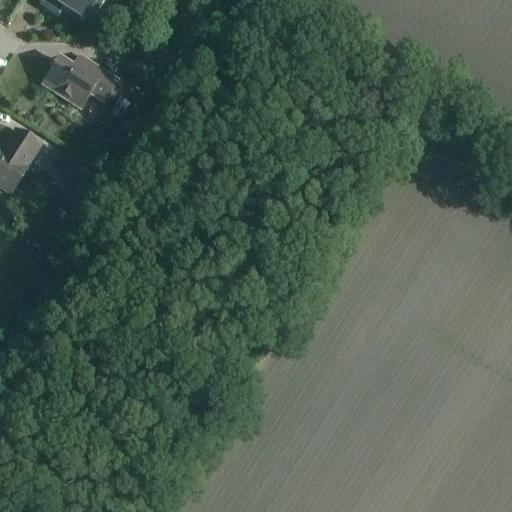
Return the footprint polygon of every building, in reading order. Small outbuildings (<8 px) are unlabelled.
[(43,0),(39,7),(58,19),(62,13),(82,25),(89,14),(96,18),(107,0),(43,0)] [(192,23),(200,12),(189,4),(181,16),(192,23)] [(148,91),(165,63),(144,50),(126,78),(148,91)] [(118,84),(79,59),(72,71),(58,62),(42,88),(81,113),(90,97),(104,106),(118,84)] [(28,111),(50,119),(56,101),(33,94),(28,111)] [(25,171),(39,149),(15,134),(1,156),(0,155),(0,189),(11,197),(27,172),(25,171)] [(74,184),(66,198),(79,206),(87,192),(99,174),(84,164),(72,183),(74,184)]
